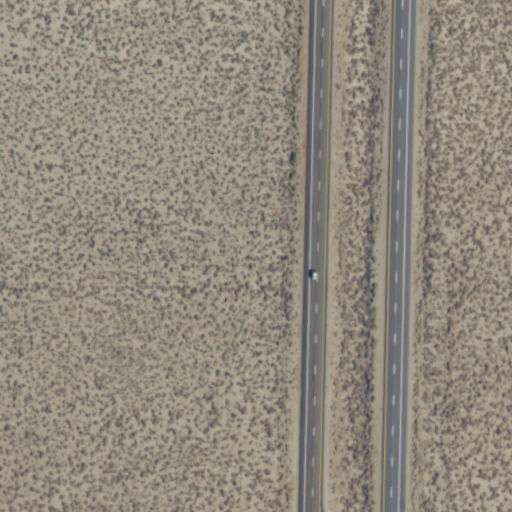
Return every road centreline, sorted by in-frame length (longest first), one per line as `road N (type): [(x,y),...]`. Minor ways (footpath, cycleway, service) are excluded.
road 1 (trunk): [(320,0),(308,511)]
road 2 (trunk): [(391,511),(402,0)]
